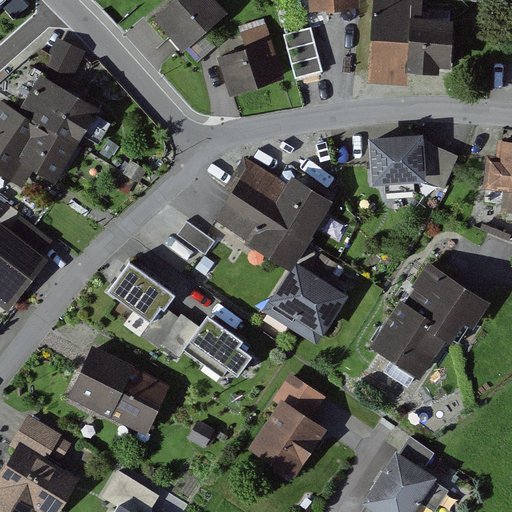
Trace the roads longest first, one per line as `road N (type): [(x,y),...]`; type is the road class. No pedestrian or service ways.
road 1 (residential): [(511,111),(312,119),(205,150)]
road 2 (residential): [(205,150),(71,283),(0,377)]
road 3 (residential): [(65,0),(205,150)]
